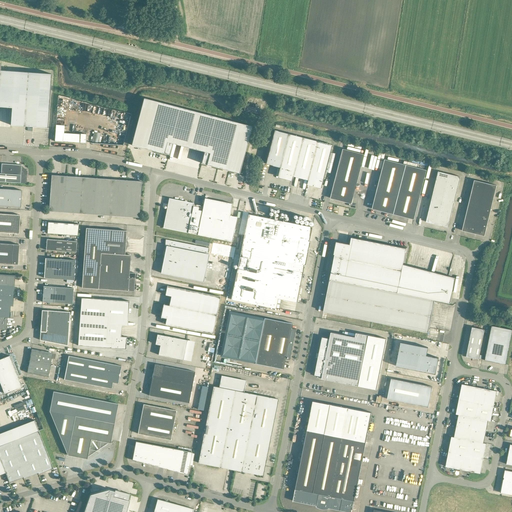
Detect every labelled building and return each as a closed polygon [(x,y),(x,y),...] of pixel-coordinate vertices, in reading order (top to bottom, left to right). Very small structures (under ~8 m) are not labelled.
[(0,106),(12,107),(10,125),(48,128),(51,74),(0,70),(1,64),(0,64),(0,106)] [(248,95),(246,100),(267,105),(268,100),(248,95)] [(143,98),(131,145),(169,155),(172,143),(188,147),(198,112),(143,98)] [(247,102),(244,111),(258,114),(260,105),(247,102)] [(114,125),(126,127),(128,113),(116,111),(114,125)] [(198,112),(188,147),(204,152),(201,163),(239,173),(251,126),(198,112)] [(64,125),(56,125),(55,141),(63,141),(80,142),(80,143),(86,143),(86,134),(80,134),(63,133),(64,125)] [(274,130),(265,164),(281,167),(278,177),(293,181),(294,176),(308,180),(307,185),(322,188),(333,145),(289,134),(274,130)] [(343,149),(330,198),(352,204),(364,154),(343,149)] [(372,209),(393,214),(414,219),(427,170),(385,159),(372,209)] [(0,181),(26,183),(27,171),(21,165),(22,165),(2,164),(1,173),(0,173),(0,181)] [(51,175),(50,193),(65,194),(66,176),(51,175)] [(65,194),(80,195),(81,177),(66,176),(65,194)] [(80,195),(95,196),(97,178),(81,177),(80,195)] [(95,196),(110,197),(112,179),(97,178),(95,196)] [(110,197),(125,198),(127,180),(112,179),(110,197)] [(127,180),(125,198),(140,199),(142,181),(127,180)] [(0,205),(21,207),(22,190),(0,188),(0,205)] [(49,211),(64,212),(65,194),(50,193),(49,211)] [(64,212),(79,213),(80,195),(65,194),(64,212)] [(79,213),(94,214),(95,196),(80,195),(79,213)] [(94,214),(109,215),(110,197),(95,196),(94,214)] [(109,215),(124,217),(125,198),(110,197),(109,215)] [(125,198),(124,217),(139,218),(140,199),(125,198)] [(163,228),(188,233),(232,242),(237,217),(230,215),(232,203),(205,198),(203,207),(200,206),(200,205),(196,205),(193,205),(194,203),(188,202),(184,201),(169,198),(163,228)] [(426,222),(432,223),(434,213),(428,212),(426,222)] [(21,221),(20,221),(20,215),(0,213),(0,232),(19,234),(19,225),(21,225),(21,221)] [(248,214),(240,253),(303,266),(304,265),(305,265),(308,251),(307,251),(308,248),(309,248),(310,241),(308,241),(309,240),(312,227),(248,214)] [(445,216),(443,226),(448,227),(451,217),(445,216)] [(462,230),(468,232),(470,222),(464,221),(462,230)] [(48,222),(47,233),(78,235),(78,224),(48,222)] [(481,224),(479,235),(484,236),(487,226),(481,224)] [(86,228),(85,247),(125,250),(126,231),(86,228)] [(330,279),(435,300),(450,303),(455,278),(403,264),(406,248),(351,237),(350,244),(347,244),(336,241),(334,254),(335,255),(330,279)] [(46,249),(46,250),(76,252),(77,241),(47,239),(47,240),(46,249)] [(165,249),(163,263),(161,273),(203,282),(209,254),(207,254),(209,248),(165,239),(165,246),(166,246),(166,249),(165,249)] [(19,245),(0,243),(0,263),(18,264),(17,264),(17,255),(12,254),(13,245),(19,245)] [(125,250),(85,247),(82,288),(98,289),(134,291),(135,273),(129,273),(131,255),(124,255),(125,250)] [(304,266),(303,266),(240,253),(231,299),(276,308),(278,298),(297,302),(304,266)] [(45,258),(44,278),(74,280),(75,260),(45,258)] [(0,274),(0,284),(14,286),(15,276),(0,274)] [(435,300),(330,279),(323,311),(428,332),(435,300)] [(0,284),(0,316),(7,317),(10,318),(10,306),(13,306),(14,286),(0,284)] [(44,286),(42,302),(72,304),(73,288),(44,286)] [(166,318),(165,324),(212,334),(220,296),(167,286),(165,295),(183,298),(181,308),(163,304),(161,317),(166,318)] [(80,322),(110,324),(127,325),(129,301),(81,298),(80,322)] [(41,324),(40,340),(67,345),(70,312),(42,310),(41,321),(39,322),(41,324)] [(264,318),(255,363),(283,369),(285,359),(289,360),(295,329),(291,328),(292,323),(264,318)] [(110,324),(80,322),(78,345),(126,349),(126,346),(127,337),(109,336),(110,324)] [(511,329),(492,325),(485,360),(486,360),(486,361),(500,363),(506,364),(511,334),(511,329)] [(466,357),(479,359),(485,329),(472,327),(466,357)] [(322,379),(377,389),(387,339),(356,333),(355,337),(331,332),(330,338),(329,338),(322,337),(322,339),(319,354),(316,355),(318,359),(315,373),(315,375),(321,376),(322,376),(322,379)] [(155,344),(160,345),(158,355),(183,359),(187,340),(157,334),(155,344)] [(436,364),(437,364),(438,359),(439,358),(427,355),(428,347),(401,342),(396,366),(432,373),(432,372),(435,373),(436,367),(435,367),(436,364)] [(31,355),(30,361),(50,365),(53,353),(31,349),(30,355),(31,355)] [(0,359),(0,382),(4,393),(21,387),(9,355),(0,359)] [(118,384),(119,376),(119,375),(119,373),(120,374),(121,366),(69,356),(64,379),(111,388),(112,382),(118,383),(117,384),(118,384)] [(50,365),(30,361),(28,367),(27,373),(48,377),(50,365)] [(155,364),(152,380),(192,387),(195,372),(155,364)] [(387,399),(423,406),(424,406),(428,407),(428,404),(429,404),(430,394),(431,394),(432,387),(391,378),(387,399)] [(192,387),(152,380),(149,395),(189,403),(192,387)] [(462,384),(459,399),(474,402),(477,387),(462,384)] [(278,399),(218,387),(213,386),(198,463),(263,476),(278,399)] [(487,389),(477,387),(474,402),(479,403),(484,404),(487,389)] [(484,404),(494,406),(497,391),(487,389),(484,404)] [(49,411),(68,455),(87,459),(87,456),(108,442),(110,443),(118,404),(53,391),(49,411)] [(456,414),(458,414),(473,417),(476,418),(479,403),(474,402),(459,399),(456,414)] [(328,509),(328,508),(349,511),(351,511),(354,501),(355,501),(354,500),(372,412),(313,401),(307,430),(295,489),(293,501),(316,506),(317,507),(318,507),(319,508),(320,508),(321,509),(322,509),(323,509),(324,509),(325,509),(326,509),(327,509),(328,509)] [(488,420),(491,421),(494,406),(484,404),(479,403),(476,418),(488,420)] [(138,433),(170,440),(176,410),(143,404),(138,433)] [(458,414),(456,426),(471,429),(473,417),(458,414)] [(471,429),(486,432),(488,420),(476,418),(473,417),(471,429)] [(456,426),(454,437),(469,440),(471,429),(456,426)] [(469,440),(471,440),(484,443),(486,432),(471,429),(469,440)] [(39,430),(24,436),(38,472),(39,473),(38,473),(39,474),(53,468),(39,430)] [(24,436),(10,442),(24,477),(24,478),(38,472),(24,436)] [(452,436),(449,451),(463,454),(468,455),(471,440),(469,440),(454,437),(452,436)] [(468,455),(473,456),(483,458),(486,443),(484,443),(471,440),(468,455)] [(136,441),(132,459),(174,471),(178,449),(136,441)] [(0,445),(0,458),(9,482),(24,477),(10,442),(0,445)] [(178,449),(174,471),(188,474),(192,452),(178,449)] [(446,466),(460,469),(463,454),(449,451),(446,466)] [(460,469),(470,471),(473,456),(468,455),(463,454),(460,469)] [(473,456),(470,471),(480,473),(483,458),(473,456)] [(504,477),(504,479),(503,479),(501,493),(511,494),(511,471),(505,470),(504,477)] [(90,494),(83,511),(126,511),(129,500),(128,500),(130,494),(115,490),(115,491),(108,489),(90,494)] [(157,499),(153,511),(192,511),(193,509),(157,499)]
